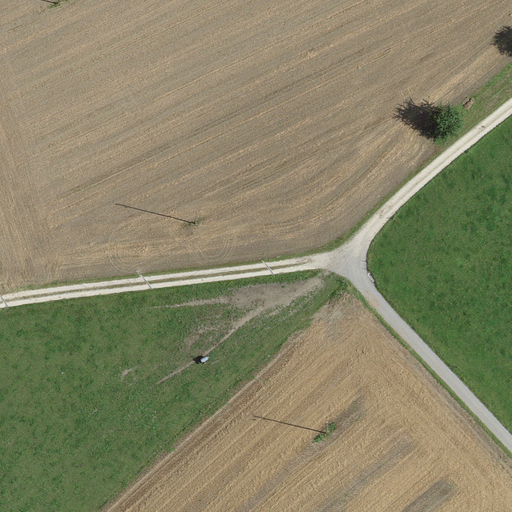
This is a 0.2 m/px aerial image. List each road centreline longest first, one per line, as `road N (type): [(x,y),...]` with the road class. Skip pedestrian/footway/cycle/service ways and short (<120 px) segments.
road 1 (track): [(511,445),(372,298),(357,263),(379,223),(511,110)]
road 2 (track): [(0,308),(357,263)]
